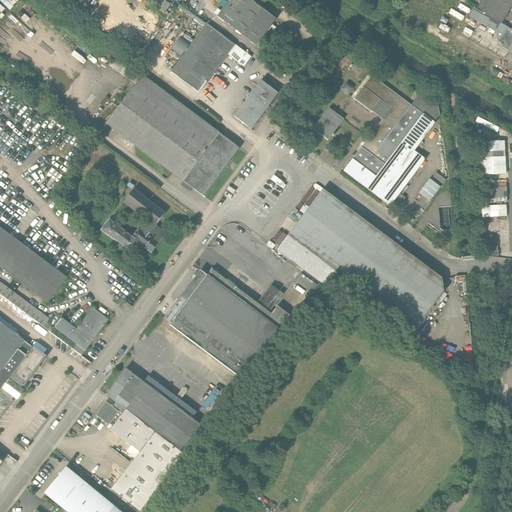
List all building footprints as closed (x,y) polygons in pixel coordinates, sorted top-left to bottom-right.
[(0,0),(0,6),(6,13),(19,0),(0,0)] [(250,0),(229,0),(217,17),(256,46),(276,19),(250,0)] [(511,0),(483,0),(477,10),(501,24),(511,3),(511,0)] [(207,24),(171,73),(199,94),(227,56),(244,68),(251,58),(207,24)] [(468,28),(462,40),(480,49),(486,37),(468,28)] [(433,36),(428,45),(436,49),(441,41),(433,36)] [(484,69),(488,72),(493,63),(494,61),(489,59),(484,69)] [(506,71),(493,63),(488,72),(501,80),(503,77),(506,71)] [(119,109),(107,125),(203,197),(239,149),(143,77),(119,109)] [(384,121),(345,173),(392,207),(427,161),(415,152),(441,117),(439,107),(422,94),(412,107),(373,77),(356,100),(384,121)] [(261,82),(235,117),(252,130),(278,94),(261,82)] [(107,125),(119,109),(112,103),(103,111),(92,125),(101,132),(107,125)] [(344,120),(329,109),(313,130),(328,141),(344,120)] [(482,119),(480,123),(501,134),(503,130),(482,119)] [(479,143),(481,175),(506,174),(504,142),(479,143)] [(420,192),(432,201),(443,186),(431,177),(420,192)] [(506,183),(482,184),(483,203),(507,202),(506,183)] [(159,228),(170,209),(136,189),(126,205),(151,220),(145,230),(140,226),(136,233),(111,218),(103,231),(138,252),(142,244),(157,253),(169,233),(159,228)] [(334,271),(415,331),(444,293),(442,279),(423,265),(322,190),(278,251),(323,285),(329,277),(334,271)] [(451,194),(441,195),(443,208),(453,206),(451,194)] [(506,217),(506,205),(482,207),(482,218),(506,217)] [(0,229),(0,268),(47,304),(66,279),(0,229)] [(211,270),(207,276),(220,286),(267,321),(272,314),(211,270)] [(199,272),(163,321),(242,380),(290,316),(277,307),(272,314),(267,321),(220,286),(207,276),(206,276),(200,271),(199,272)] [(63,318),(55,329),(85,351),(108,319),(93,309),(78,329),(63,318)] [(44,357),(0,324),(0,416),(17,394),(44,357)] [(511,359),(511,345),(500,346),(501,363),(511,362),(511,359)] [(470,361),(458,362),(459,372),(469,371),(469,367),(470,367),(470,361)] [(125,370),(106,396),(126,411),(184,454),(185,454),(204,429),(191,419),(143,383),(125,370)] [(148,378),(143,383),(191,419),(196,413),(148,378)] [(105,403),(95,416),(109,426),(119,413),(105,403)] [(126,411),(110,431),(140,453),(120,479),(111,490),(139,511),(184,454),(126,411)] [(67,511),(118,511),(66,468),(45,494),(67,511)]
